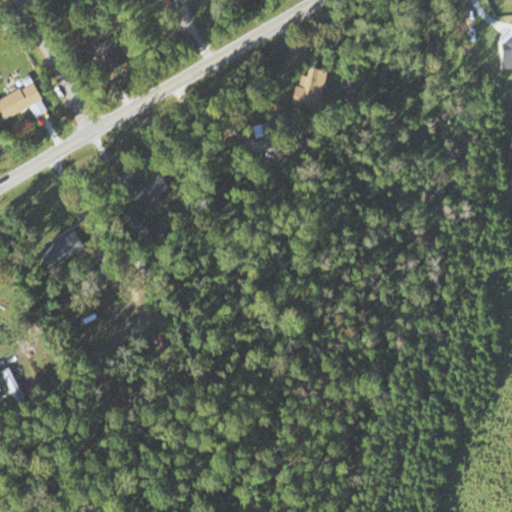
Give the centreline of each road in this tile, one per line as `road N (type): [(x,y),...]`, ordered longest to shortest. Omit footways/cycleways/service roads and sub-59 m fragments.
road 1 (residential): [(320,0),(0,187)]
road 2 (residential): [(95,131),(21,0)]
